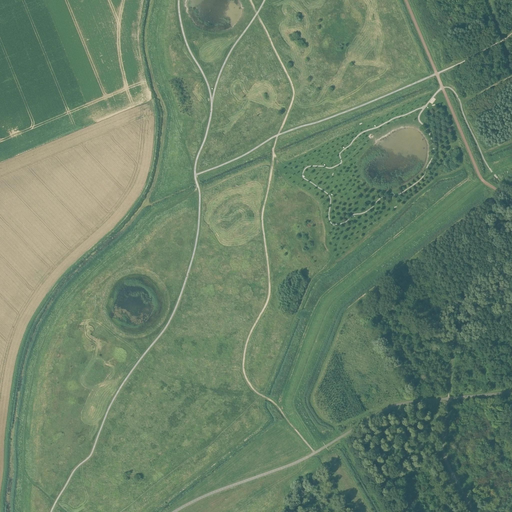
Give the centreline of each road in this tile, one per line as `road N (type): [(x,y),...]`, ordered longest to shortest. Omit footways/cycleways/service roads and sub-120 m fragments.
road 1 (unknown): [(250,0),(293,92),(262,211),(269,296),(248,337),(243,370),(314,452)]
road 2 (track): [(511,162),(326,309),(288,403),(321,448)]
road 3 (track): [(454,327),(360,302),(496,190)]
road 4 (track): [(448,398),(454,327),(511,290)]
road 5 (track): [(474,511),(446,460),(448,398)]
